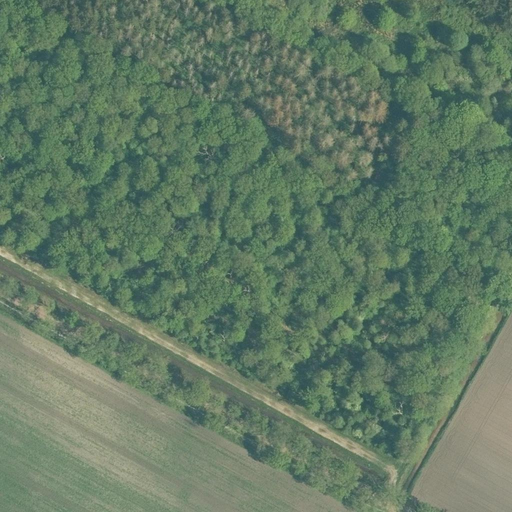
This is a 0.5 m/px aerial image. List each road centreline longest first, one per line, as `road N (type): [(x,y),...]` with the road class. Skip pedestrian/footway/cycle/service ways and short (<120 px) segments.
road 1 (track): [(0,250),(382,461),(395,476),(385,505)]
road 2 (track): [(398,511),(0,291)]
